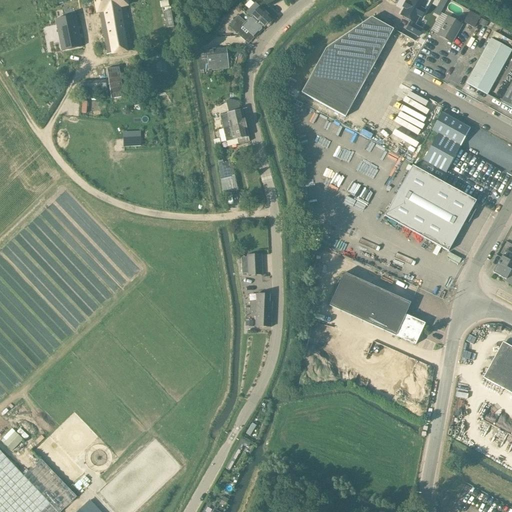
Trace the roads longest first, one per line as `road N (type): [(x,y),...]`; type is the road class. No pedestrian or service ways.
road 1 (residential): [(232,436),(272,354),(278,312),(276,214),(250,116),(250,69),(270,31),(309,0)]
road 2 (track): [(276,214),(154,212),(82,185),(46,137),(82,69)]
road 3 (unclassified): [(427,511),(461,302)]
road 4 (unclassified): [(511,135),(405,76)]
